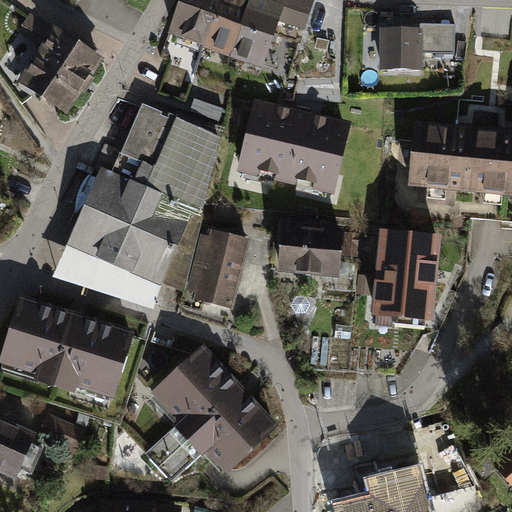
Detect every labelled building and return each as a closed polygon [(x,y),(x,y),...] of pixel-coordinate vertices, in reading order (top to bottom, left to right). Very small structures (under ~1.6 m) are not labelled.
[(174,0),(164,29),(263,67),(278,21),(304,29),(313,0),(174,0)] [(106,64),(30,17),(19,35),(44,50),(19,90),(70,122),(106,64)] [(452,26),(380,25),(380,69),(423,69),(423,50),(452,51),(452,26)] [(353,120),(255,97),(238,170),(335,193),(353,120)] [(220,138),(143,105),(118,152),(139,162),(131,180),(99,166),(50,273),(153,306),(160,284),(182,291),(220,138)] [(511,127),(411,120),(405,184),(511,193),(511,127)] [(341,228),(279,221),(275,264),(336,273),(341,228)] [(249,236),(207,226),(205,234),(200,233),(186,288),(191,290),(189,297),(231,308),(249,236)] [(439,233),(378,227),(369,309),(430,316),(439,233)] [(132,329),(20,294),(0,352),(0,360),(34,371),(32,379),(74,390),(76,383),(112,394),(132,329)] [(277,424),(202,341),(148,391),(177,422),(147,451),(169,478),(203,450),(222,470),(277,424)] [(84,433),(48,417),(41,435),(57,442),(58,439),(77,448),(84,433)] [(33,433),(0,418),(0,469),(13,475),(33,433)] [(511,445),(492,462),(511,484),(511,445)] [(334,484),(339,511),(436,511),(428,468),(400,474),(400,472),(334,484)] [(176,511),(177,507),(99,500),(98,511),(176,511)]
